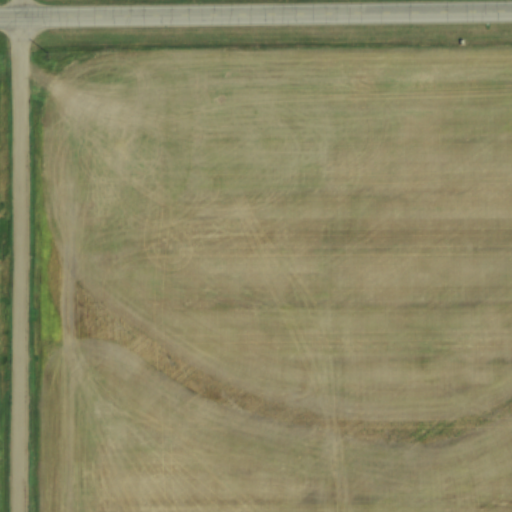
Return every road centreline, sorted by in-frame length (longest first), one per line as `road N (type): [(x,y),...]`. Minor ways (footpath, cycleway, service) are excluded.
road 1 (tertiary): [(0,14),(511,7)]
road 2 (residential): [(18,511),(18,14)]
